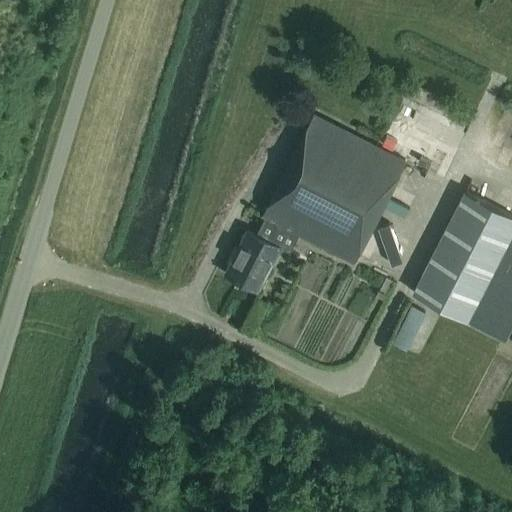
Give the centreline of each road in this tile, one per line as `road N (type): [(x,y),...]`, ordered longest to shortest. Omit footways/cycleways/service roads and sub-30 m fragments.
road 1 (unclassified): [(0,356),(107,0)]
road 2 (track): [(100,511),(162,302)]
road 3 (track): [(164,511),(195,400),(142,374)]
